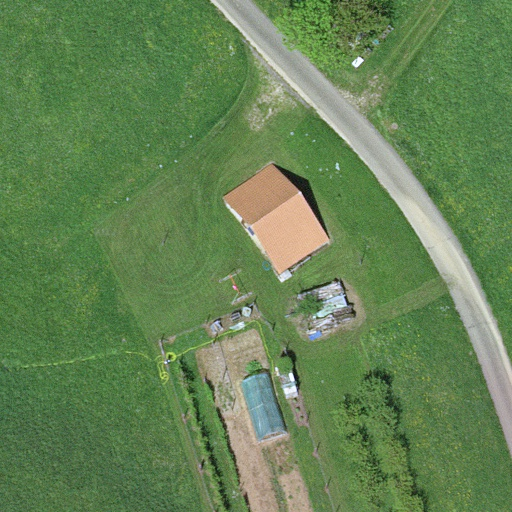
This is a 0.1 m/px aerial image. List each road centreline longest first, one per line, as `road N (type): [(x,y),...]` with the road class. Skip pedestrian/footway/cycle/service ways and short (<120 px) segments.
road 1 (unclassified): [(511,417),(458,274),(397,182),(223,0)]
road 2 (track): [(286,64),(182,258),(125,320),(0,410)]
